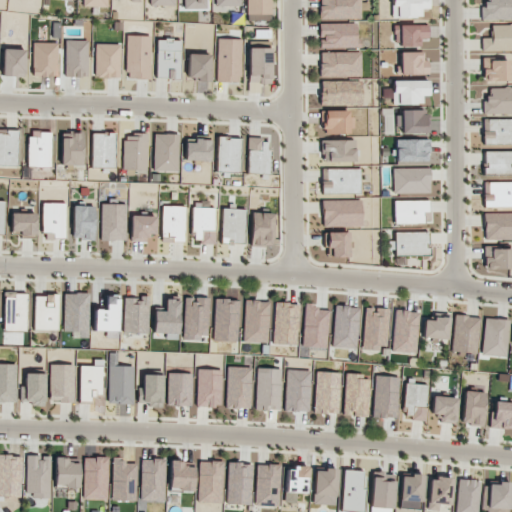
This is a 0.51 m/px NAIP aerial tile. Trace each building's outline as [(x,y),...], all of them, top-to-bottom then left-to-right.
[(318,0),(319,19),(360,19),(359,0),(318,0)] [(390,0),(390,18),(422,18),(421,9),(427,9),(426,0),(390,0)] [(480,20),(511,19),(511,0),(487,0),(487,3),(479,3),(480,20)] [(511,51),(511,24),(491,24),(491,38),(481,38),(480,51),(511,51)] [(427,25),(398,25),(398,47),(420,47),(420,39),(427,39),(427,25)] [(125,79),(149,79),(150,36),(126,35),(125,79)] [(216,81),(240,82),(241,39),(217,39),(216,81)] [(88,40),(65,40),(64,77),(87,77),(88,40)] [(179,78),(180,40),(156,40),(155,78),(179,78)] [(58,43),(32,42),(31,76),(57,77),(58,43)] [(119,78),(120,44),(95,44),(94,78),(119,78)] [(270,48),(248,48),(247,83),(270,83),(270,48)] [(1,76),(24,76),(24,49),(2,49),(1,76)] [(360,52),(319,52),(320,77),(361,76),(360,52)] [(397,75),(427,74),(427,60),(422,60),(422,52),(397,52),(397,75)] [(208,80),(209,54),(188,54),(187,79),(208,80)] [(507,60),(481,60),(481,81),(508,81),(507,60)] [(427,80),(391,81),(391,105),(422,104),(422,96),(427,96),(427,80)] [(361,81),(320,81),(320,106),(361,105),(361,81)] [(481,114),(511,113),(511,87),(489,88),(489,97),(481,97),(481,114)] [(350,110),(324,111),(324,134),(350,133),(350,110)] [(400,133),(427,133),(426,110),(399,110),(400,133)] [(511,119),(482,119),(482,143),(511,143),(511,119)] [(0,164),(16,165),(17,130),(0,129),(0,164)] [(49,166),(49,132),(27,131),(27,166),(49,166)] [(60,132),(60,165),(82,165),(83,133),(60,132)] [(121,170),(146,170),(147,134),(122,134),(121,170)] [(178,134),(153,134),(152,171),(178,171),(178,134)] [(238,138),(216,137),(215,170),(237,170),(238,138)] [(246,172),(267,173),(268,140),(247,139),(246,172)] [(395,162),(428,161),(428,139),(394,140),(395,162)] [(209,140),(194,140),(194,143),(184,143),(184,161),(209,161),(209,140)] [(354,140),(321,140),(321,162),(354,162),(354,140)] [(483,175),(511,175),(511,151),(483,151),(483,175)] [(359,193),(359,168),(321,169),(321,179),(321,194),(359,193)] [(428,168),(391,168),(391,194),(429,193),(428,168)] [(511,206),(511,182),(483,182),(482,206),(511,206)] [(321,200),(322,226),(361,226),(360,200),(321,200)] [(428,200),(392,201),(393,224),(428,223),(428,200)] [(64,203),(42,203),(41,239),(63,239),(64,203)] [(125,241),(126,204),(100,204),(99,240),(125,241)] [(72,239),(94,239),(94,206),(72,206),(72,239)] [(184,242),(184,206),(161,206),(160,241),(184,242)] [(213,243),(214,209),(192,208),(191,242),(213,243)] [(244,209),(221,209),(220,242),(231,242),(232,242),(243,242),(244,209)] [(250,246),(272,246),(273,213),(251,212),(250,246)] [(511,239),(511,212),(483,214),(483,240),(511,239)] [(10,232),(20,232),(20,236),(35,235),(35,213),(10,213),(10,232)] [(155,216),(130,215),(130,241),(146,242),(147,234),(155,234),(155,216)] [(348,232),(326,232),(326,248),(330,248),(330,257),(348,257),(348,232)] [(427,232),(393,232),(393,255),(427,255),(427,232)] [(509,248),(483,247),(483,269),(509,270),(509,248)] [(63,293),(62,331),(87,332),(88,294),(63,293)] [(3,329),(26,330),(26,294),(4,294),(3,329)] [(33,329),(57,329),(57,295),(33,295),(33,329)] [(118,295),(104,295),(104,310),(94,309),(93,330),(117,330),(118,295)] [(123,333),(147,333),(148,297),(123,297),(123,333)] [(208,298),(184,297),(183,338),(207,338),(208,298)] [(152,333),(165,333),(165,339),(178,339),(179,300),(164,299),(164,311),(153,311),(152,333)] [(213,341),(237,341),(238,299),(214,299),(213,341)] [(268,301),(243,301),(243,342),(267,343),(268,301)] [(297,345),(298,303),(274,303),(272,344),(297,345)] [(327,310),(316,310),(317,304),(304,303),(302,347),(326,348),(327,310)] [(358,307),(334,306),(332,347),(356,349),(358,307)] [(388,308),(363,308),(362,348),(386,349),(388,308)] [(415,353),(417,311),(393,310),(391,352),(415,353)] [(451,352),(476,353),(478,316),(452,315),(451,352)] [(422,321),(422,338),(447,339),(448,318),(433,317),(433,321),(422,321)] [(506,357),(508,319),(483,318),(481,356),(506,357)] [(102,360),(93,359),(93,366),(79,365),(78,398),(101,399),(102,360)] [(16,364),(0,363),(0,402),(15,403),(16,364)] [(49,402),(73,402),(73,365),(49,365),(49,402)] [(133,366),(108,366),(107,404),(132,404),(133,366)] [(249,408),(251,367),(226,366),(225,407),(249,408)] [(254,409),(279,410),(280,369),(256,368),(254,409)] [(220,407),(221,370),(197,369),(195,406),(220,407)] [(309,370),(285,370),(284,411),(308,412),(309,370)] [(313,413),(338,414),(339,372),(315,372),(313,413)] [(166,405),(190,406),(191,374),(167,373),(166,405)] [(44,374),(24,374),(24,388),(20,388),(19,401),(32,401),(31,406),(44,406),(44,374)] [(162,375),(142,375),(142,387),(137,387),(137,403),(147,403),(147,407),(161,407),(162,375)] [(343,416),(367,416),(368,376),(344,375),(343,416)] [(397,418),(397,377),(373,377),(373,418),(397,418)] [(426,421),(427,384),(405,384),(403,414),(412,414),(412,420),(426,421)] [(485,392),(463,391),(461,424),(483,425),(485,392)] [(440,415),(439,422),(455,423),(456,397),(432,396),(431,414),(440,415)] [(511,428),(511,402),(491,401),(490,428),(511,428)] [(0,496),(19,497),(21,456),(0,455),(0,496)] [(25,456),(25,495),(48,496),(49,456),(25,456)] [(107,499),(107,457),(83,457),(82,499),(107,499)] [(78,458),(54,458),(54,487),(78,487),(78,458)] [(165,459),(140,459),(139,500),(164,501),(165,459)] [(111,501),(135,501),(136,461),(112,461),(111,501)] [(168,491),(192,492),(193,462),(169,461),(168,491)] [(196,503),(221,503),(222,461),(197,461),(196,503)] [(250,505),(251,464),(227,463),(225,504),(250,505)] [(279,464),(255,464),(254,505),(277,506),(279,464)] [(307,492),(307,467),(285,467),(285,492),(307,492)] [(336,470),(313,469),(312,504),(334,505),(336,470)] [(357,511),(362,511),(364,471),(342,470),(340,511),(357,511)] [(370,473),(368,511),(391,511),(393,474),(370,473)] [(437,504),(450,505),(450,479),(427,478),(426,511),(437,511),(437,504)] [(477,511),(479,480),(456,479),(454,511),(477,511)] [(508,511),(510,482),(487,481),(485,511),(508,511)]
